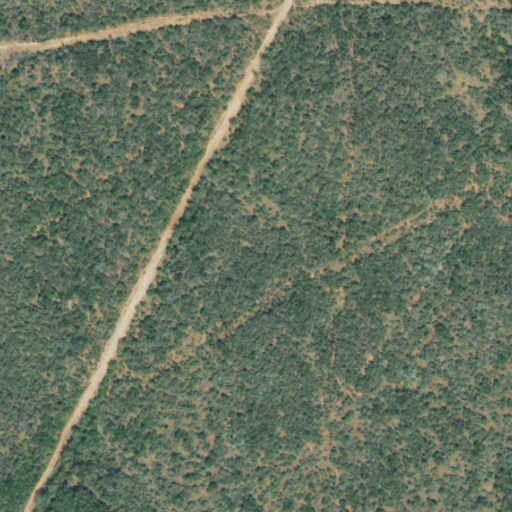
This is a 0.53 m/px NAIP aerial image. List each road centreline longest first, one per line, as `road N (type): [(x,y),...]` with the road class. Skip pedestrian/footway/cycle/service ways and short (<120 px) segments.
road 1 (residential): [(278,0),(275,55),(43,511)]
road 2 (residential): [(511,50),(0,51)]
